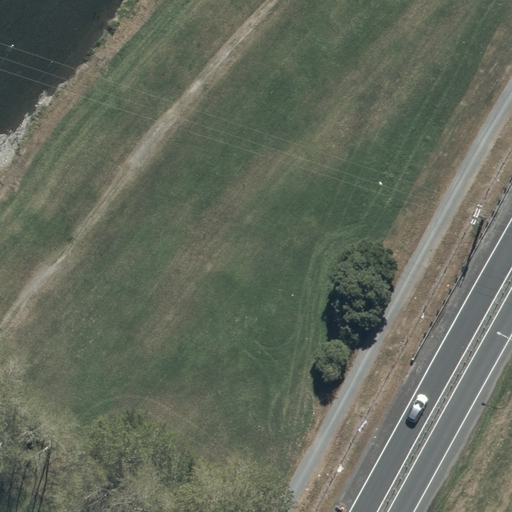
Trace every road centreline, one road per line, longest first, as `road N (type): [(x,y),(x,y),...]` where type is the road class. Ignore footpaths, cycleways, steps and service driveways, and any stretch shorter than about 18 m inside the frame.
road 1 (secondary): [(361,511),(511,240)]
road 2 (secondary): [(511,309),(401,511)]
